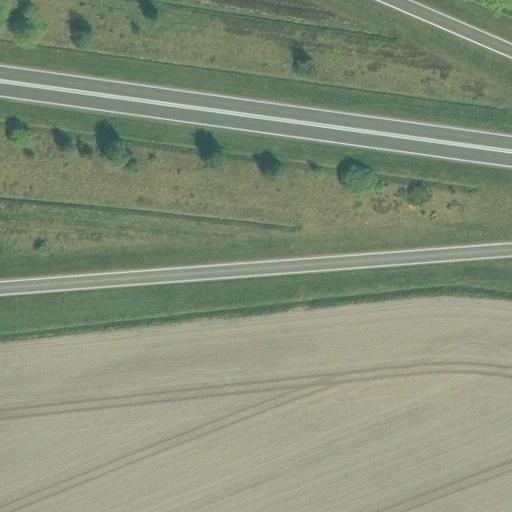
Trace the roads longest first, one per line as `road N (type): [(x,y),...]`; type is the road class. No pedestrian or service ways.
road 1 (trunk): [(511,149),(0,80)]
road 2 (trunk): [(0,289),(511,250)]
road 3 (trunk): [(511,53),(387,0)]
